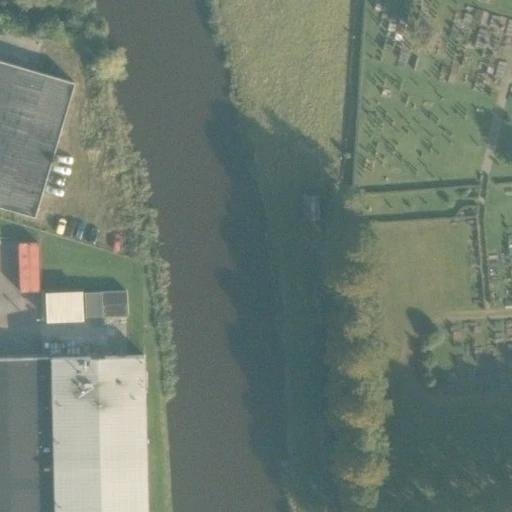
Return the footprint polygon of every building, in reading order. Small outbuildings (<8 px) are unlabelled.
[(0,206),(35,217),(75,83),(0,60),(0,206)] [(302,196),(303,220),(318,220),(317,195),(302,196)] [(45,322),(82,320),(81,290),(44,292),(45,322)] [(125,291),(84,293),(85,316),(126,315),(125,291)] [(147,511),(144,355),(0,357),(0,511),(147,511)]
